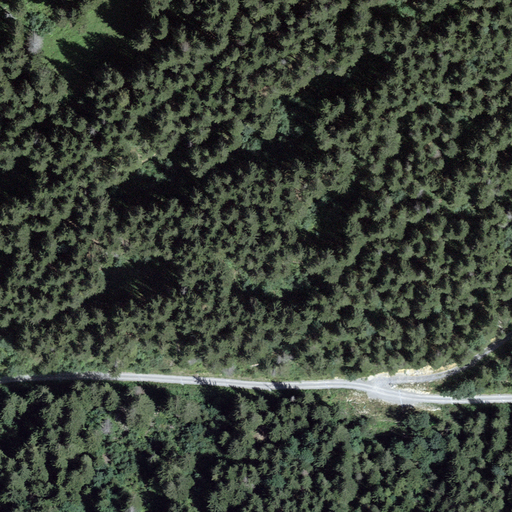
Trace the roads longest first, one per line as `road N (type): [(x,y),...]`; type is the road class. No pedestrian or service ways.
road 1 (track): [(0,382),(139,378),(511,401)]
road 2 (track): [(388,392),(455,370),(511,334)]
